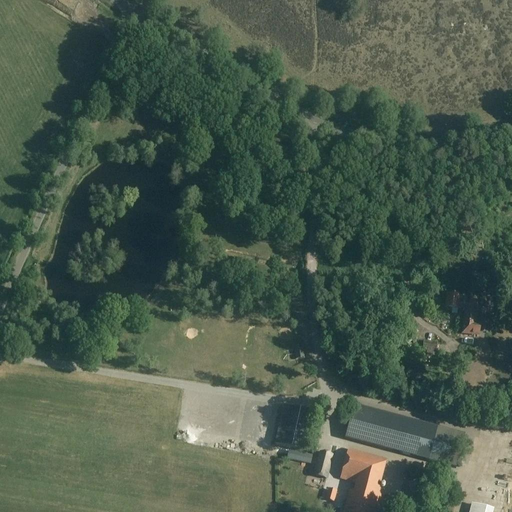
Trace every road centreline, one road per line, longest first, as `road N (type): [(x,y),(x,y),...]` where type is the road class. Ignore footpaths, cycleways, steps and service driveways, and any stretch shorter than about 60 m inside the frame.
road 1 (unclassified): [(133,8),(320,122),(436,144),(511,135)]
road 2 (unclassified): [(0,313),(133,8)]
